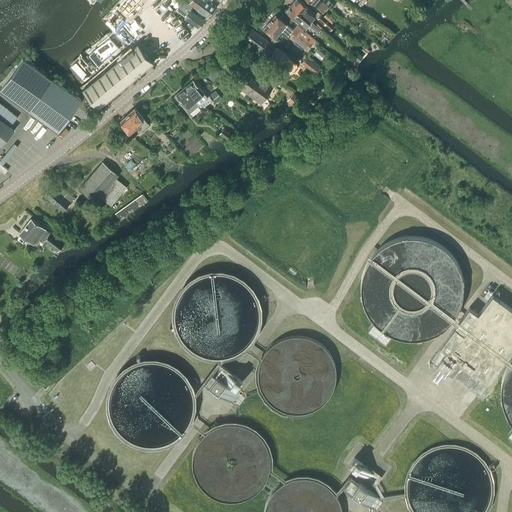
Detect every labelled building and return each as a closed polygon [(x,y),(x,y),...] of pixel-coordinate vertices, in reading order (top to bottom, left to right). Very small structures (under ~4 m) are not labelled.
[(184,0),(188,3),(186,6),(196,13),(198,10),(201,12),(200,14),(203,15),(203,14),(207,17),(216,7),(207,0),(204,0),(203,0),(184,0)] [(299,0),(294,0),(291,4),(310,20),(316,14),(309,8),(299,0)] [(329,6),(325,3),(321,0),(308,0),(323,12),(329,6)] [(321,0),(325,3),(329,6),(331,8),(334,5),(328,0),(321,0)] [(182,2),(176,9),(198,26),(203,19),(196,13),(186,6),(182,2)] [(310,20),(291,4),(285,10),(298,21),(305,27),(307,24),(318,32),(321,29),(310,20)] [(276,13),(264,27),(271,33),(275,36),(275,35),(280,29),(285,33),(287,35),(295,41),(296,40),(307,49),(315,40),(296,24),(293,28),(276,13)] [(252,28),(244,38),(266,55),(269,51),(274,45),(252,28)] [(138,43),(82,89),(93,101),(98,108),(154,62),(138,43)] [(274,45),(269,51),(273,55),(271,58),(280,65),(287,56),(278,48),(277,48),(278,48),(274,45)] [(23,57),(0,88),(0,90),(58,132),(82,100),(23,57)] [(256,80),(249,75),(240,87),(260,102),(273,85),(259,75),(256,80)] [(193,80),(184,87),(199,105),(207,98),(204,93),(193,80)] [(199,105),(184,87),(176,94),(181,101),(180,102),(189,113),(199,105)] [(222,97),(215,90),(210,94),(217,102),(222,97)] [(87,106),(85,108),(90,114),(97,108),(97,109),(98,108),(93,101),(90,104),(89,103),(86,105),(87,106)] [(130,130),(136,125),(142,131),(149,125),(144,118),(134,108),(121,119),(130,130)] [(0,146),(14,129),(13,129),(0,118),(0,146)] [(115,178),(118,175),(103,162),(79,188),(95,202),(100,196),(110,205),(126,187),(115,178)] [(74,197),(61,186),(56,191),(50,185),(43,194),(63,211),(70,202),(74,197)] [(63,243),(31,218),(19,232),(34,244),(40,236),(58,250),(63,243)] [(469,307),(430,359),(478,395),(511,349),(511,308),(492,294),(478,313),(469,307)] [(221,366),(217,372),(239,389),(244,383),(221,366)] [(205,381),(234,403),(241,394),(211,373),(205,381)] [(354,458),(349,463),(376,483),(381,478),(354,458)] [(351,477),(344,485),(376,509),(383,501),(351,477)]
